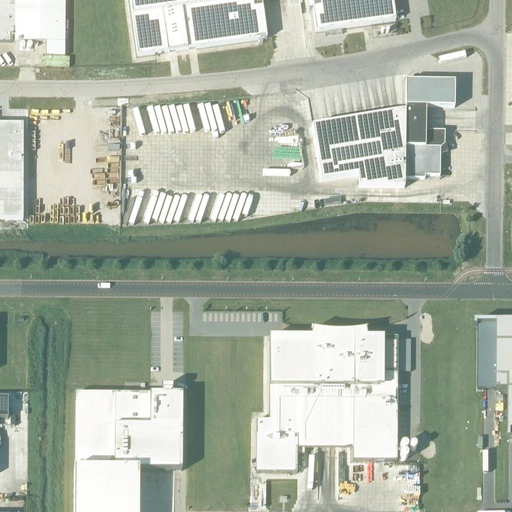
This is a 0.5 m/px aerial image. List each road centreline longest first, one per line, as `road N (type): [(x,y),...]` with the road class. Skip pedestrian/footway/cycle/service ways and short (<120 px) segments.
road 1 (unclassified): [(495,31),(318,68),(182,85),(0,89)]
road 2 (tertiary): [(0,288),(448,291)]
road 3 (unclassified): [(493,292),(495,31)]
